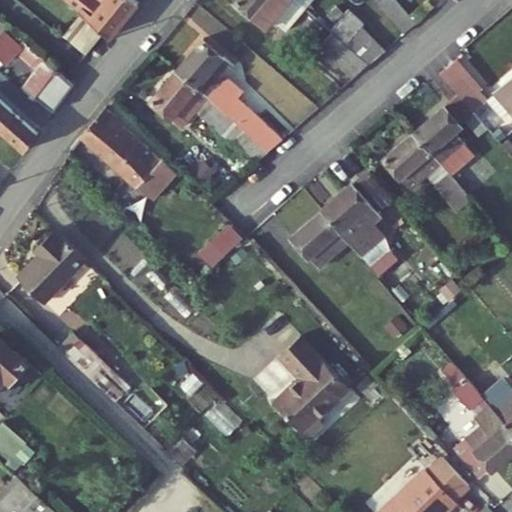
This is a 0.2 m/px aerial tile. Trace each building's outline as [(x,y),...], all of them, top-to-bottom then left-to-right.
[(46,0),(70,19),(94,39),(100,44),(129,9),(118,0),(46,0)] [(329,0),(303,0),(323,21),(353,55),(363,46),(332,13),(337,9),(329,0)] [(386,0),(394,9),(403,0),(386,0)] [(94,39),(70,19),(52,42),(75,62),(94,39)] [(195,21),(170,51),(209,84),(241,118),(252,104),(239,91),(243,84),(220,64),(231,50),(195,21)] [(353,55),(323,21),(311,31),(342,65),(353,55)] [(0,62),(5,57),(25,76),(11,94),(44,117),(63,90),(0,33),(0,62)] [(170,51),(145,81),(174,104),(181,98),(187,105),(191,101),(224,133),(228,129),(247,149),(260,138),(241,118),(209,84),(170,51)] [(448,100),(463,118),(477,106),(469,97),(473,94),(448,65),(431,80),(448,100)] [(511,129),(511,76),(477,107),(491,124),(500,117),(511,130),(511,129)] [(448,100),(404,138),(441,181),(465,162),(444,138),(456,127),(465,120),(463,118),(448,100)] [(246,116),(264,135),(275,125),(258,106),(246,116)] [(81,133),(133,183),(158,161),(102,109),(81,133)] [(0,144),(15,157),(28,139),(0,114),(0,144)] [(456,127),(469,142),(479,135),(465,120),(456,127)] [(490,134),(484,139),(490,147),(496,142),(490,134)] [(441,181),(404,138),(374,164),(401,196),(421,179),(450,212),(460,203),(441,181)] [(499,146),(493,151),(500,160),(507,155),(499,146)] [(381,201),(360,177),(349,186),(369,211),(381,201)] [(130,187),(117,199),(141,225),(154,212),(130,187)] [(312,216),(339,247),(351,261),(375,241),(363,227),(370,221),(343,190),(312,216)] [(339,247),(312,216),(282,242),(309,273),(339,247)] [(228,224),(196,254),(211,269),(242,238),(228,224)] [(33,308),(76,264),(51,239),(49,242),(43,237),(25,255),(30,261),(8,283),(33,308)] [(380,256),(375,241),(351,261),(368,281),(388,264),(380,256)] [(450,295),(442,286),(431,296),(439,305),(450,295)] [(387,322),(375,333),(384,343),(396,332),(387,322)] [(109,384),(62,339),(48,353),(95,398),(109,384)] [(340,394),(291,342),(270,362),(290,383),(264,408),(298,444),(314,429),(309,424),(340,394)] [(402,358),(394,349),(385,358),(393,366),(402,358)] [(0,353),(0,385),(16,368),(0,353)] [(481,372),(476,367),(472,371),(476,376),(481,372)] [(444,397),(461,416),(470,408),(475,415),(465,424),(471,431),(444,455),(469,485),(481,475),(482,476),(511,451),(511,449),(473,404),(445,371),(435,380),(448,393),(444,397)] [(476,376),(472,371),(466,376),(471,381),(476,376)] [(0,400),(4,410),(25,400),(18,384),(0,392),(0,400)] [(120,394),(109,384),(95,398),(106,408),(120,394)] [(511,401),(510,399),(507,401),(494,385),(473,404),(511,449),(511,401)] [(226,435),(241,423),(223,401),(208,413),(226,435)] [(0,465),(13,450),(0,438),(0,465)] [(24,460),(13,450),(0,465),(0,476),(4,480),(14,467),(15,469),(24,460)] [(440,511),(446,507),(444,505),(459,492),(433,464),(419,478),(417,476),(413,480),(402,468),(381,488),(392,499),(378,511),(440,511)] [(7,482),(0,489),(0,497),(11,486),(7,482)] [(38,511),(11,486),(0,497),(0,511),(38,511)]
